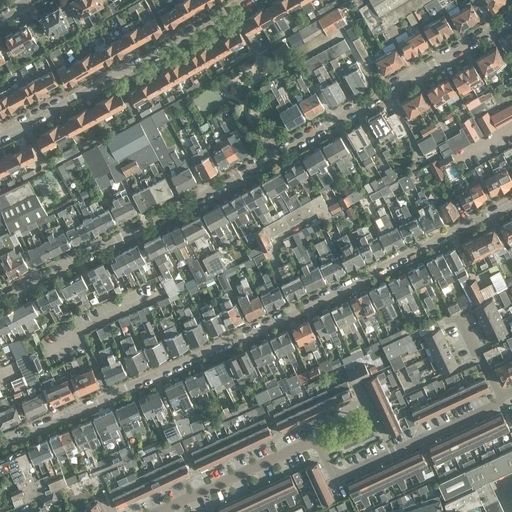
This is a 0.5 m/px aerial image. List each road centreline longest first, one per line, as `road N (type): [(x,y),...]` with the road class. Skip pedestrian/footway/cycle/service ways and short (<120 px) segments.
road 1 (residential): [(511,17),(167,219),(0,300)]
road 2 (residential): [(511,203),(0,446)]
road 3 (residential): [(500,397),(336,478),(319,445),(300,447),(158,511)]
road 4 (residential): [(244,0),(0,136)]
